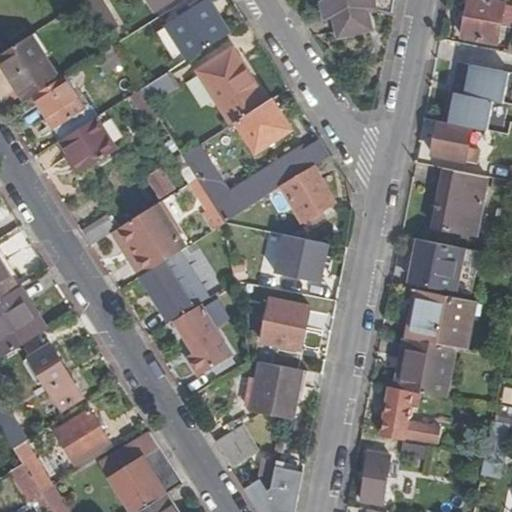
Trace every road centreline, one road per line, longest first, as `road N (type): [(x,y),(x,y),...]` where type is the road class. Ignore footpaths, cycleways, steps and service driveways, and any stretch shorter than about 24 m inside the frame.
road 1 (residential): [(230,511),(0,149)]
road 2 (residential): [(387,171),(317,511)]
road 3 (residential): [(260,0),(351,144),(387,171)]
road 4 (residential): [(422,0),(387,171)]
